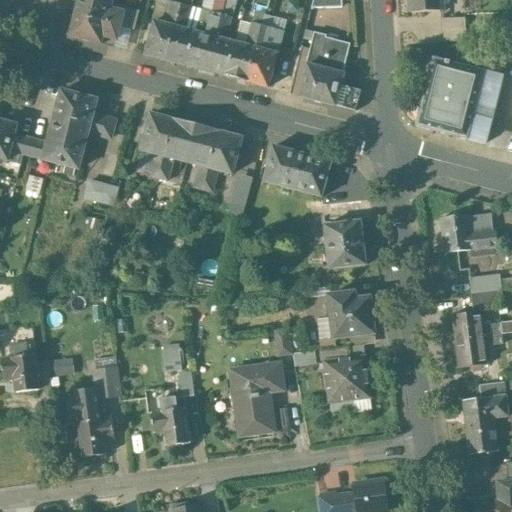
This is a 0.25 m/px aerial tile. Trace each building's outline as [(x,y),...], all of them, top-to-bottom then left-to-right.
[(112,4),(98,0),(80,0),(76,15),(120,26),(125,7),(112,4)] [(225,0),(215,0),(212,13),(222,16),(225,0)] [(236,1),(231,0),(225,0),(222,16),(231,18),(236,1)] [(342,0),(313,0),(312,9),(343,8),(342,0)] [(409,0),(410,10),(442,8),(442,0),(409,0)] [(172,2),(166,26),(175,28),(182,5),(172,2)] [(191,8),(182,5),(175,28),(185,31),(191,9),(191,8)] [(202,11),(191,9),(185,31),(196,34),(202,11)] [(212,14),(202,11),(196,34),(206,36),(212,14)] [(222,16),(212,13),(212,14),(206,36),(216,39),(222,16)] [(120,26),(76,15),(71,36),(101,44),(104,36),(116,39),(120,26)] [(231,18),(222,16),(216,39),(225,41),(231,18)] [(274,19),(265,17),(262,26),(272,29),(274,19)] [(465,18),(442,18),(443,42),(466,41),(465,18)] [(253,24),(242,21),(236,44),(247,47),(253,24)] [(166,26),(155,23),(146,56),(167,61),(175,28),(166,26)] [(253,24),(247,47),(256,50),(262,26),(253,24)] [(272,29),(262,26),(256,50),(277,55),(283,32),(272,29)] [(132,31),(121,27),(117,46),(127,48),(132,31)] [(185,31),(175,28),(167,61),(187,67),(196,34),(185,31)] [(327,37),(315,33),(306,66),(308,66),(343,75),(351,45),(327,39),(327,37)] [(206,36),(196,34),(187,67),(207,72),(216,39),(206,36)] [(225,41),(216,39),(207,72),(227,78),(236,44),(225,41)] [(247,47),(236,44),(227,78),(247,83),(256,50),(247,47)] [(277,55),(256,50),(247,83),(269,89),(277,55)] [(502,77),(434,59),(417,127),(485,145),(502,77)] [(343,75),(308,66),(300,97),(356,112),(361,91),(341,86),(344,76),(343,75)] [(77,95),(62,91),(60,95),(61,95),(56,115),(101,127),(103,118),(94,115),(96,105),(97,105),(98,101),(95,100),(77,95)] [(101,127),(56,115),(52,128),(49,137),(85,147),(89,133),(98,136),(101,127)] [(174,121),(151,115),(150,119),(143,147),(142,151),(156,154),(152,167),(162,170),(162,167),(174,121)] [(116,121),(103,118),(101,127),(114,130),(116,121)] [(14,125),(0,121),(0,159),(9,162),(9,161),(9,159),(11,152),(23,155),(24,155),(28,139),(15,135),(17,128),(18,126),(14,125)] [(190,125),(174,121),(162,167),(171,169),(174,159),(187,163),(197,127),(190,125)] [(114,130),(101,127),(98,136),(111,139),(114,130)] [(204,128),(197,127),(187,163),(201,166),(198,176),(207,178),(219,133),(204,129),(204,128)] [(239,138),(220,133),(219,133),(207,178),(216,181),(219,171),(233,175),(234,171),(241,143),(243,139),(239,138)] [(85,147),(49,137),(48,144),(35,140),(31,157),(65,166),(75,169),(79,170),(80,166),(85,147)] [(35,140),(28,139),(24,155),(31,157),(35,140)] [(332,162),(274,147),(264,183),(322,198),(332,162)] [(23,155),(11,152),(9,159),(9,161),(21,165),(23,155)] [(75,169),(65,166),(63,174),(74,177),(75,169)] [(162,170),(152,167),(150,177),(159,179),(162,170)] [(171,169),(162,167),(162,170),(159,179),(168,182),(171,169)] [(207,178),(198,176),(194,189),(204,191),(207,178)] [(216,181),(207,178),(204,191),(213,193),(216,181)] [(104,186),(89,182),(85,199),(99,203),(104,186)] [(118,189),(104,186),(99,203),(114,207),(118,189)] [(490,216),(470,219),(469,216),(441,220),(445,254),(471,251),(498,248),(496,232),(492,232),(490,216)] [(361,222),(324,226),(330,270),(367,266),(361,222)] [(500,276),(470,279),(471,295),(502,291),(501,281),(500,276)] [(511,279),(501,281),(502,291),(511,290),(511,279)] [(502,291),(471,295),(473,309),(504,305),(502,291)] [(356,293),(330,296),(335,339),(356,336),(376,334),(372,299),(356,300),(356,293)] [(481,313),(453,317),(457,350),(504,344),(501,325),(483,327),(481,313)] [(289,329),(275,331),(279,357),(293,355),(294,354),(289,329)] [(356,336),(335,339),(336,349),(340,349),(357,347),(356,336)] [(24,344),(0,347),(0,359),(26,356),(24,344)] [(183,344),(167,345),(168,370),(184,369),(183,344)] [(336,349),(315,352),(318,364),(326,364),(325,363),(342,361),(340,349),(336,349)] [(315,352),(304,353),(306,364),(306,366),(318,364),(315,352)] [(304,353),(294,354),(293,355),(295,365),(306,364),(304,353)] [(26,356),(0,359),(0,362),(3,382),(14,380),(16,394),(36,391),(36,390),(33,364),(31,355),(26,356)] [(117,357),(96,360),(97,373),(119,370),(117,357)] [(342,361),(325,363),(326,364),(330,403),(332,403),(333,412),(352,410),(351,401),(370,398),(365,358),(342,361)] [(47,362),(33,364),(36,390),(51,388),(47,362)] [(265,367),(232,371),(241,438),(276,433),(271,394),(285,392),(283,373),(266,375),(265,367)] [(119,370),(97,373),(101,399),(122,396),(119,370)] [(193,373),(181,375),(184,398),(196,397),(193,373)] [(506,383),(481,386),(482,399),(508,396),(506,383)] [(87,399),(70,401),(74,426),(79,426),(79,424),(86,423),(85,411),(100,409),(98,391),(86,392),(87,399)] [(482,399),(464,401),(469,456),(499,453),(495,419),(510,417),(508,396),(482,399)] [(177,397),(160,400),(162,412),(152,413),(154,427),(151,427),(152,435),(166,433),(168,447),(191,444),(186,409),(179,410),(177,397)] [(100,409),(85,411),(86,423),(102,421),(100,409)] [(86,423),(79,424),(79,426),(83,458),(106,455),(104,443),(117,441),(114,419),(86,423)] [(511,511),(511,480),(507,481),(498,482),(500,500),(495,500),(495,511),(511,511)] [(387,481),(355,485),(356,495),(337,497),(338,511),(382,511),(386,511),(385,498),(389,497),(387,481)] [(335,493),(321,495),(322,511),(338,511),(337,497),(335,497),(335,493)]
